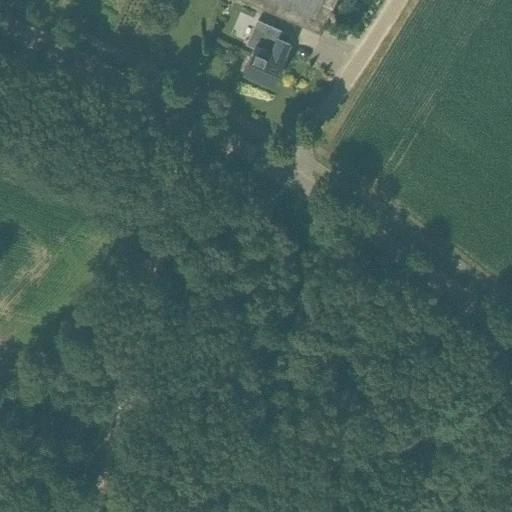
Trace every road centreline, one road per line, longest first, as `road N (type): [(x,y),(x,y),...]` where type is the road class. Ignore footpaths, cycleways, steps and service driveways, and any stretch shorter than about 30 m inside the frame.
road 1 (unclassified): [(283,177),(0,23)]
road 2 (track): [(119,398),(168,193),(201,99)]
road 3 (unclassified): [(511,336),(283,177)]
road 4 (unclassified): [(397,0),(295,154)]
